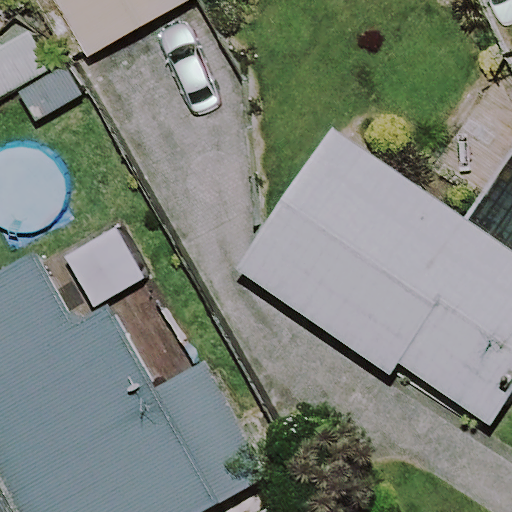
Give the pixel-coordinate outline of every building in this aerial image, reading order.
[(22,0),(54,68),(197,1),(196,0),(22,0)] [(64,109),(29,36),(0,49),(0,104),(19,95),(33,124),(64,109)] [(511,395),(511,152),(462,224),(335,137),(241,272),(391,376),(398,365),(489,429),(511,395)] [(140,396),(64,257),(0,291),(0,511),(208,511),(264,482),(200,364),(140,396)] [(310,511),(304,500),(280,511),(310,511)]
